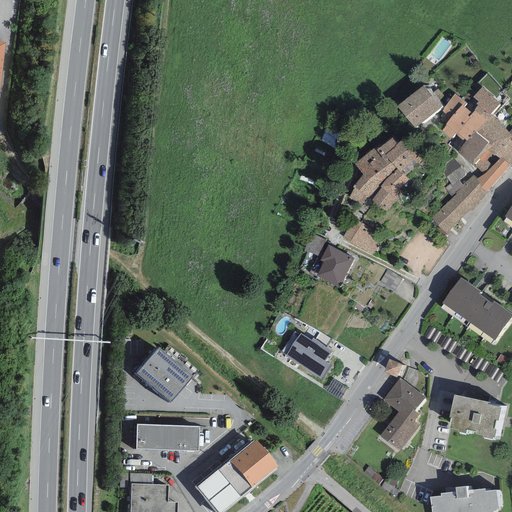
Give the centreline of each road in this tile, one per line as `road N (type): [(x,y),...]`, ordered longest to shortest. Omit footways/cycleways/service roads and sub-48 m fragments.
road 1 (motorway): [(87,0),(58,280),(46,511)]
road 2 (motorway): [(76,511),(86,294),(116,0)]
road 3 (tertiary): [(511,178),(328,441),(255,511)]
road 4 (unknown): [(128,449),(180,475),(237,424),(231,409),(208,402),(131,405),(128,343)]
